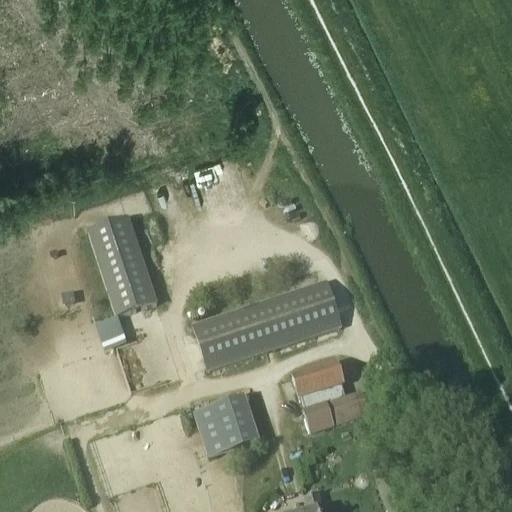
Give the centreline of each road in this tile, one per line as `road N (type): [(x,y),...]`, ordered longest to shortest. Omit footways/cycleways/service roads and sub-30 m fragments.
road 1 (track): [(502,374),(319,0)]
road 2 (track): [(392,358),(219,0)]
